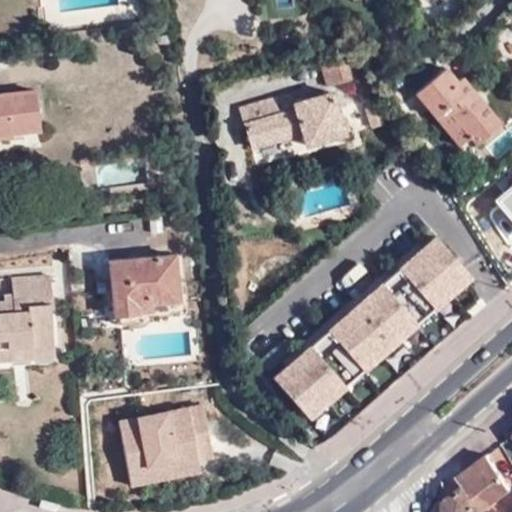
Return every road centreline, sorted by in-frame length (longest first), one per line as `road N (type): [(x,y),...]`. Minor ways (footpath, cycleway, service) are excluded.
road 1 (unknown): [(358,466),(316,453),(277,425),(231,374),(193,93)]
road 2 (secondary): [(511,331),(358,466)]
road 3 (secondary): [(376,487),(511,369)]
